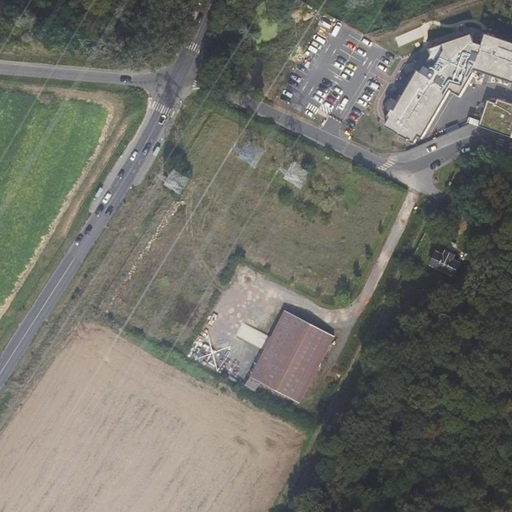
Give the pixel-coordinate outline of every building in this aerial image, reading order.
[(478,26),(470,29),(473,38),(480,40),(484,28),(478,26)] [(382,120),(411,138),(415,130),(419,133),(448,85),(458,91),(472,68),(471,67),(472,65),(511,79),(511,38),(484,28),(480,40),(473,38),(470,29),(427,43),(428,45),(420,48),(405,72),(401,70),(397,76),(402,78),(396,88),(400,90),(391,104),(389,103),(384,111),(387,112),(382,120)] [(485,95),(476,121),(511,134),(511,105),(511,103),(511,100),(495,94),(493,98),(485,95)] [(439,251),(431,265),(452,276),(460,262),(455,260),(456,256),(446,250),(444,254),(439,251)] [(257,382),(293,315),(283,311),(248,378),(257,382)] [(333,337),(293,315),(257,382),(298,404),(333,337)]
